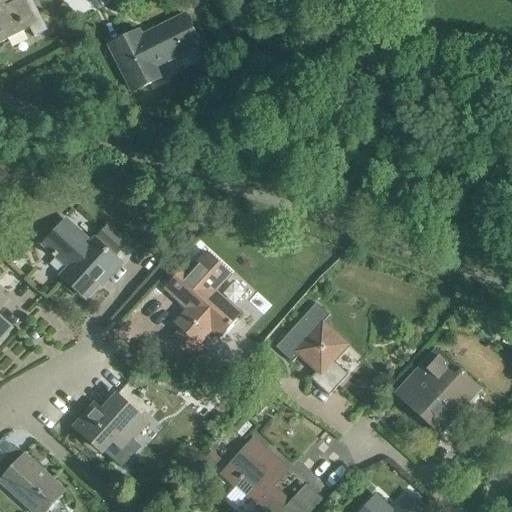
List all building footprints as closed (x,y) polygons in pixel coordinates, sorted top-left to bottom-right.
[(0,0),(0,42),(30,28),(35,37),(48,30),(32,0),(17,0),(6,6),(3,0),(0,0)] [(158,66),(200,45),(185,15),(143,37),(140,31),(110,47),(133,93),(163,78),(158,66)] [(107,228),(95,242),(92,246),(66,222),(44,247),(56,258),(57,257),(70,268),(61,278),(86,300),(99,286),(98,284),(104,277),(108,280),(121,265),(116,260),(128,247),(107,228)] [(187,268),(167,289),(189,310),(177,323),(182,328),(171,339),(194,361),(204,349),(199,344),(214,328),(221,335),(239,316),(215,294),(231,277),(206,254),(199,262),(190,271),(187,268)] [(0,341),(12,328),(0,316),(0,308),(7,300),(0,293),(0,341)] [(335,363),(350,346),(324,323),(330,316),(318,304),(277,348),(294,363),(300,357),(317,373),(311,379),(329,396),(348,376),(335,363)] [(463,412),(468,407),(467,402),(463,398),(475,385),(437,350),(407,383),(413,388),(403,399),(434,428),(455,405),(463,412)] [(192,393),(206,406),(229,381),(215,368),(192,393)] [(123,450),(147,423),(116,395),(102,411),(95,405),(75,427),(103,452),(113,441),(123,450)] [(222,474),(246,497),(262,511),(309,511),(321,500),(307,487),(292,503),(274,487),(290,470),(256,438),(222,474)] [(0,464),(0,479),(35,511),(46,511),(65,492),(16,447),(0,464)] [(427,511),(428,511),(410,494),(393,511),(392,511),(377,498),(363,511),(427,511)]
